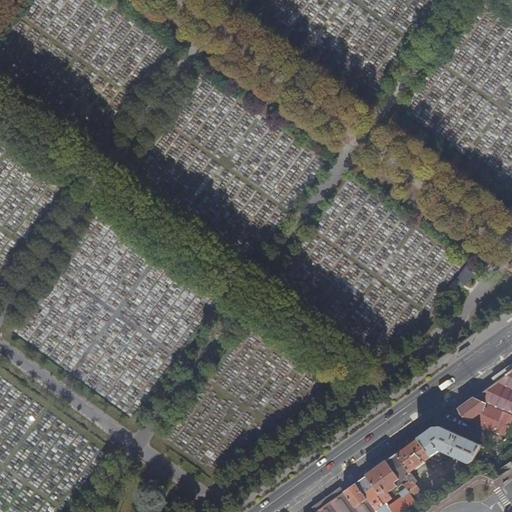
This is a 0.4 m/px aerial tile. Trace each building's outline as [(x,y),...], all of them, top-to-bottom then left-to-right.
[(462,269),(455,279),(463,284),(470,274),(462,269)] [(511,391),(511,372),(496,384),(511,391)] [(511,416),(511,391),(496,384),(475,399),(486,404),(511,416)] [(461,417),(469,421),(470,419),(482,410),(486,404),(475,399),(459,411),(461,417)] [(498,420),(511,426),(511,416),(486,404),(482,410),(470,419),(469,421),(492,431),(498,420)] [(492,431),(506,438),(511,433),(511,426),(498,420),(492,431)] [(474,461),(483,444),(444,427),(437,427),(421,438),(398,454),(411,472),(431,458),(433,461),(435,460),(433,457),(441,451),(456,457),(470,464),(474,461)] [(511,455),(511,453),(509,449),(502,454),(506,459),(511,455)] [(411,472),(398,454),(388,461),(407,488),(409,492),(413,497),(423,491),(414,478),(411,472)] [(407,488),(388,461),(368,475),(381,495),(387,502),(393,498),(389,492),(394,489),(397,495),(407,488)] [(427,495),(433,491),(421,473),(414,478),(423,491),(427,495)] [(381,495),(368,475),(358,483),(368,498),(371,501),(381,495)] [(358,483),(346,492),(354,503),(356,502),(358,505),(368,498),(358,483)] [(417,502),(427,495),(423,491),(413,497),(417,502)] [(346,492),(317,511),(359,511),(354,503),(346,492)] [(390,506),(393,511),(403,511),(417,502),(413,497),(409,492),(390,506)] [(371,501),(377,511),(393,511),(390,506),(387,502),(381,495),(371,501)] [(356,502),(354,503),(359,511),(377,511),(371,501),(368,498),(358,505),(356,502)]
